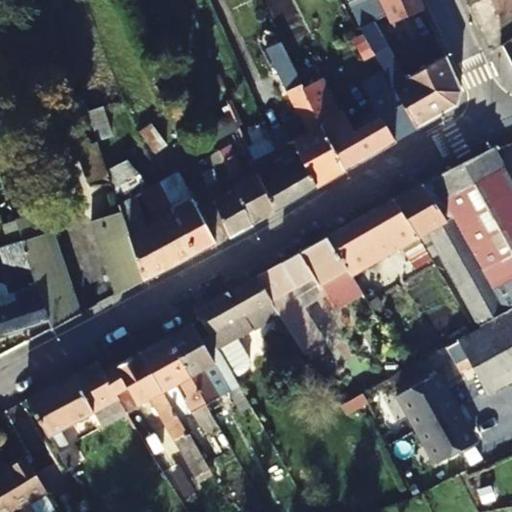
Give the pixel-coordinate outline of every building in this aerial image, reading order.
[(416,0),(345,0),(360,29),(356,30),(389,89),(412,131),(455,107),(457,94),(442,59),(402,81),(370,24),(385,16),(389,27),(412,17),(424,45),(434,41),(416,0)] [(263,51),(283,92),(298,84),(278,44),(263,51)] [(318,81),(301,90),(340,170),(412,131),(389,89),(365,103),(374,120),(362,126),(358,120),(347,126),(338,111),(335,112),(318,81)] [(298,84),(283,92),(294,113),(278,121),(281,128),(265,136),(266,139),(271,148),(275,146),(280,155),(292,150),(311,187),(340,170),(301,90),(298,84)] [(88,113),(97,143),(113,137),(104,107),(88,113)] [(178,141),(191,135),(180,108),(167,114),(178,141)] [(209,145),(213,143),(238,132),(233,120),(205,133),(205,134),(209,145)] [(249,147),(253,155),(271,148),(266,139),(249,147)] [(106,167),(97,143),(74,150),(85,186),(109,178),(106,167)] [(283,169),(259,182),(270,209),(311,187),(292,150),(280,155),(275,146),(271,148),(283,169)] [(217,152),(229,179),(238,175),(227,147),(217,152)] [(250,226),(247,221),(232,186),(229,179),(217,152),(216,149),(206,155),(217,182),(205,187),(225,236),(226,240),(250,226)] [(511,182),(494,150),(434,179),(508,315),(511,313),(511,182)] [(112,189),(134,177),(141,194),(144,192),(146,191),(133,156),(106,167),(109,178),(112,189)] [(177,173),(157,185),(192,254),(212,243),(177,173)] [(241,182),(232,186),(247,221),(270,209),(259,182),(255,174),(241,182)] [(229,179),(232,186),(241,182),(238,175),(229,179)] [(112,189),(118,208),(141,194),(134,177),(112,189)] [(434,179),(423,184),(498,321),(508,315),(434,179)] [(394,200),(418,240),(426,235),(480,331),(498,321),(423,184),(394,200)] [(192,254),(157,185),(146,191),(144,192),(157,222),(136,236),(132,230),(126,233),(142,283),(192,254)] [(348,271),(352,277),(403,248),(418,240),(394,200),(327,238),(348,271)] [(114,298),(142,283),(126,233),(119,212),(91,221),(114,298)] [(79,317),(45,214),(15,224),(21,243),(47,321),(51,332),(79,317)] [(327,238),(299,253),(314,278),(319,287),(333,311),(362,294),(352,277),(348,271),(327,238)] [(418,240),(403,248),(416,271),(432,263),(418,240)] [(0,307),(0,336),(47,321),(21,243),(0,249),(0,255),(14,303),(0,307)] [(299,253),(282,263),(297,288),(314,278),(299,253)] [(324,346),(291,292),(297,288),(282,263),(256,278),(280,316),(305,355),(306,357),(324,346)] [(238,339),(280,316),(256,278),(196,312),(201,322),(211,338),(231,372),(235,380),(245,373),(249,369),(250,364),(249,358),(238,339)] [(511,382),(511,313),(508,315),(498,321),(480,331),(475,333),(459,342),(483,386),(485,391),(488,395),(511,382)] [(205,408),(219,401),(203,372),(214,366),(212,362),(206,352),(202,342),(194,326),(167,340),(205,408)] [(212,362),(214,366),(231,395),(240,389),(235,380),(231,372),(211,338),(202,342),(206,352),(212,362)] [(167,340),(138,356),(161,395),(178,386),(194,415),(205,408),(167,340)] [(459,342),(444,350),(469,394),(483,386),(459,342)] [(150,401),(175,442),(185,436),(161,395),(138,356),(104,375),(116,395),(126,389),(137,408),(150,401)] [(26,401),(65,467),(76,460),(60,432),(120,401),(116,395),(104,375),(98,364),(26,401)] [(203,372),(219,401),(231,395),(214,366),(203,372)] [(446,395),(434,374),(396,396),(415,430),(456,407),(448,394),(446,395)] [(242,392),(240,389),(231,395),(242,414),(252,410),(242,392)] [(362,394),(340,406),(345,416),(366,404),(362,394)] [(463,421),(456,407),(415,430),(434,464),(472,443),(461,422),(463,421)] [(185,436),(175,442),(190,470),(202,464),(185,436)] [(0,471),(0,511),(32,511),(28,503),(43,494),(45,493),(25,458),(0,471)] [(48,511),(52,510),(43,494),(28,503),(32,511),(48,511)]
